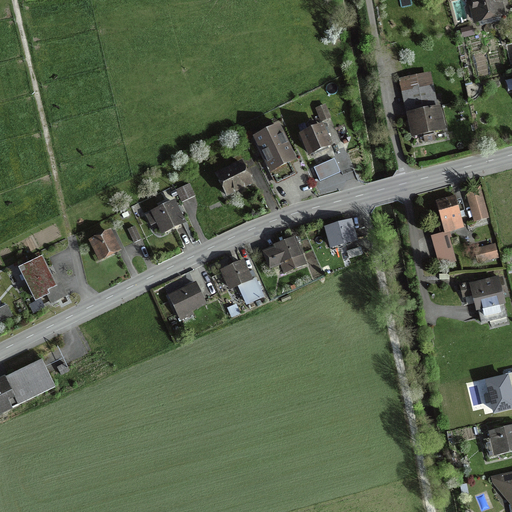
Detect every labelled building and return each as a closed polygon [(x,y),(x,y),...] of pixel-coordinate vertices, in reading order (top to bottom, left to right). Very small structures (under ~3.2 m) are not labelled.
[(469,0),(475,21),(501,14),(497,0),(469,0)] [(442,131),(446,130),(440,106),(438,107),(431,72),(399,79),(412,138),(423,135),(425,143),(436,141),(435,138),(443,136),(442,131)] [(316,109),(321,121),(329,118),(324,106),(316,109)] [(279,128),(255,139),(276,186),(296,177),(291,166),(295,164),(279,128)] [(329,146),(321,128),(301,136),(309,155),(329,146)] [(226,196),(251,183),(241,164),(216,177),(226,196)] [(188,185),(175,191),(181,203),(194,197),(188,185)] [(480,186),(465,190),(474,222),(489,218),(480,186)] [(441,222),(438,223),(441,233),(444,232),(445,234),(450,232),(455,231),(455,230),(465,228),(462,217),(465,216),(464,212),(465,211),(462,199),(457,200),(455,196),(435,202),(441,222)] [(162,232),(183,223),(173,203),(153,212),(162,232)] [(342,248),(341,245),(354,241),(349,223),(326,229),(332,251),(342,248)] [(125,229),(132,242),(139,239),(132,226),(125,229)] [(452,238),(450,232),(445,234),(444,232),(441,233),(431,236),(440,267),(457,262),(450,238),(452,238)] [(100,259),(117,251),(109,233),(91,242),(100,259)] [(265,256),(270,268),(281,263),(284,271),(291,268),(292,270),(304,265),(300,254),(299,255),(293,240),(275,247),(276,251),(265,256)] [(495,244),(474,249),(477,263),(499,258),(495,244)] [(361,255),(359,248),(347,252),(349,259),(361,255)] [(46,295),(50,304),(66,296),(60,283),(54,286),(40,259),(30,264),(32,270),(23,274),(36,300),(46,295)] [(242,264),(222,272),(230,289),(238,285),(247,304),(261,297),(253,280),(250,281),(242,264)] [(469,284),(468,282),(459,284),(463,299),(472,296),(476,312),(479,312),(481,323),(507,317),(504,305),(506,305),(503,294),(507,293),(503,277),(499,278),(499,276),(469,284)] [(204,304),(195,285),(169,297),(179,316),(204,304)] [(0,307),(0,324),(12,318),(6,305),(0,307)] [(0,414),(55,387),(42,360),(0,380),(0,414)] [(511,451),(511,425),(488,432),(490,439),(484,440),(484,442),(481,443),(485,457),(488,456),(488,458),(490,458),(490,460),(501,457),(500,455),(511,451)] [(511,474),(494,478),(494,481),(511,501),(511,474)] [(462,496),(469,494),(467,484),(460,485),(462,496)]
